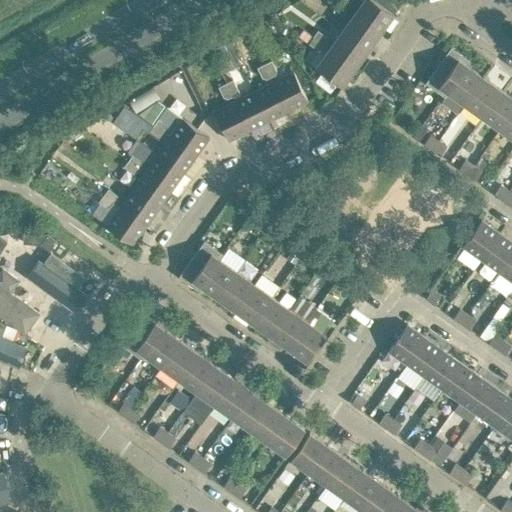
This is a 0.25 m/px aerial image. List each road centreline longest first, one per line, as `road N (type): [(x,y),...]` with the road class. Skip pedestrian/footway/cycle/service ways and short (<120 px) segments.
road 1 (unclassified): [(150,282),(208,195),(333,131),(362,104),(418,20),(469,11)]
road 2 (unclassified): [(511,378),(407,304),(389,307),(319,406)]
road 3 (secondary): [(0,130),(207,0)]
road 4 (unclassified): [(319,406),(150,282)]
road 5 (unclassified): [(467,509),(319,406)]
road 6 (secondary): [(153,0),(0,92)]
road 7 (unclassified): [(182,489),(53,392)]
road 8 (unclassified): [(53,392),(133,271)]
road 9 (residential): [(30,511),(19,434),(30,388)]
